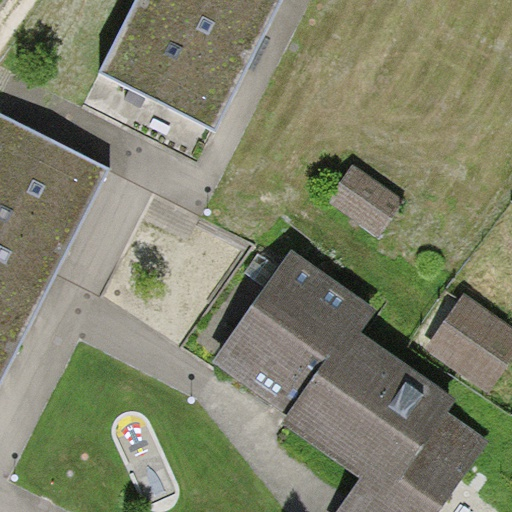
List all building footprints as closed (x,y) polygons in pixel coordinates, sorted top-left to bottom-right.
[(280,0),(142,0),(103,80),(213,135),(280,0)] [(0,377),(106,170),(0,116),(0,377)] [(355,168),(330,203),(377,236),(402,202),(355,168)] [(378,315),(293,254),(213,365),(278,412),(287,418),(281,427),(361,484),(340,511),(440,511),(490,443),(451,415),(458,405),(362,337),(378,315)] [(511,329),(464,297),(426,353),(486,394),(511,356),(511,329)]
